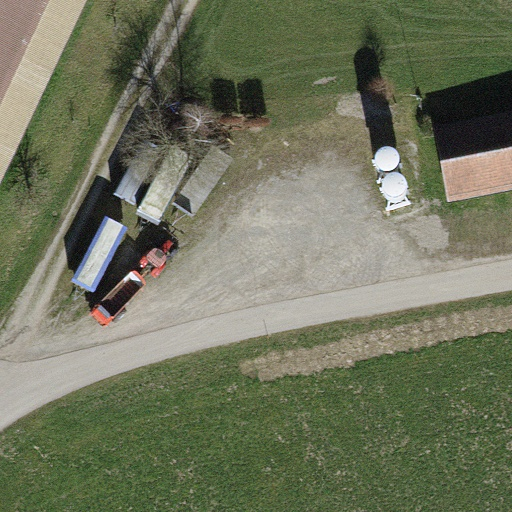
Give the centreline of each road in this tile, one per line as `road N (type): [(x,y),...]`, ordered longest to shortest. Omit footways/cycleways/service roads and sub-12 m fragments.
road 1 (track): [(0,402),(106,361),(511,274)]
road 2 (track): [(190,0),(0,359)]
